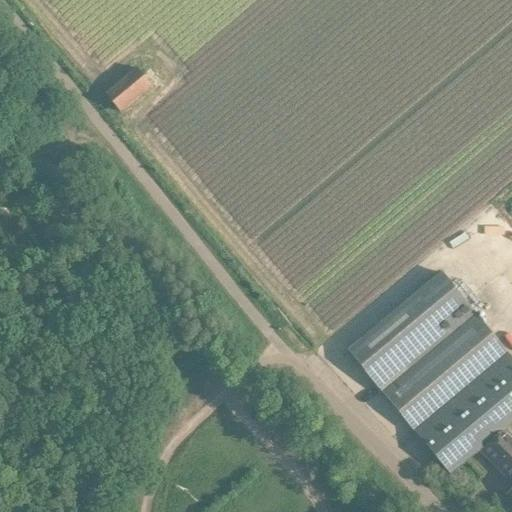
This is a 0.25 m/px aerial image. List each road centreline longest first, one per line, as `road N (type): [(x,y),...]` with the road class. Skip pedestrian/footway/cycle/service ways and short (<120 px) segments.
road 1 (unknown): [(0,213),(16,243),(35,340),(24,511)]
road 2 (unclassified): [(438,511),(283,348)]
